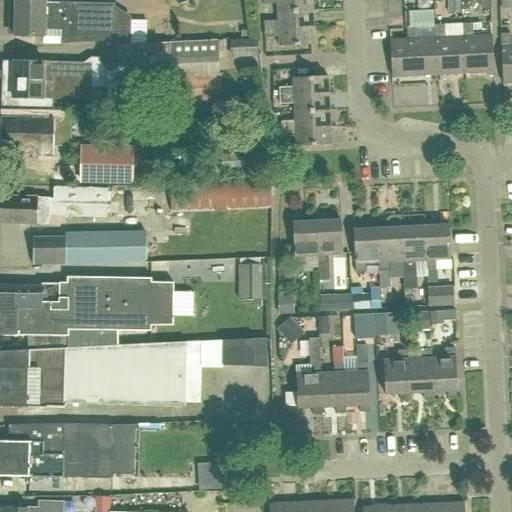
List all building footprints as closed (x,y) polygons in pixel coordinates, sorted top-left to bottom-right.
[(126,20),(114,19),(114,4),(45,2),(45,1),(24,0),(15,0),(9,2),(9,15),(15,17),(14,36),(44,37),(44,43),(60,43),(110,41),(110,43),(140,42),(141,19),(126,18),(126,20)] [(277,13),(312,11),(311,0),(262,0),(262,4),(277,4),(277,13)] [(501,9),(511,9),(511,0),(505,0),(501,0),(501,9)] [(457,1),(447,1),(447,10),(457,10),(457,1)] [(263,30),(313,28),(312,11),(277,13),(277,21),(263,22),(263,30)] [(424,39),(425,76),(459,74),(457,37),(462,37),(462,24),(444,25),(434,26),(435,38),(424,39)] [(457,37),(459,74),(493,72),(491,36),(473,37),(472,24),(462,24),(462,37),(457,37)] [(389,41),(391,77),(425,76),(424,39),(417,39),(416,27),(406,27),(407,40),(389,41)] [(313,28),(263,30),(264,38),(278,37),(279,47),(314,45),(313,28)] [(511,83),(511,46),(510,47),(509,34),(499,34),(502,84),(511,83)] [(228,57),(255,56),(254,39),(228,40),(228,57)] [(177,74),(177,64),(216,62),(215,40),(120,45),(120,62),(111,70),(105,70),(105,72),(91,71),(91,63),(7,61),(6,97),(41,98),(41,102),(52,103),(52,99),(90,100),(90,87),(103,87),(103,91),(129,91),(130,72),(166,73),(166,77),(172,77),(173,101),(217,100),(217,73),(177,74)] [(279,97),(328,94),(327,77),(293,78),(293,87),(279,88),(279,97)] [(294,112),(329,111),(328,94),(279,97),(280,105),(294,104),(294,112)] [(281,130),(330,127),(329,111),(294,112),(295,121),(280,122),(281,130)] [(71,146),(71,119),(2,117),(1,149),(21,150),(21,153),(53,154),(53,146),(71,146)] [(330,127),(281,130),(281,138),(295,137),(296,146),(331,145),(330,127)] [(82,146),(81,182),(130,184),(131,147),(82,146)] [(167,212),(267,208),(266,178),(166,182),(167,212)] [(115,215),(116,202),(107,202),(107,189),(53,188),(53,199),(49,199),(49,198),(0,196),(0,206),(0,220),(16,221),(20,224),(48,225),(48,215),(104,217),(104,214),(115,215)] [(317,222),(318,256),(318,265),(319,281),(329,280),(328,264),(328,255),(343,255),(341,220),(326,221),(326,214),(316,215),(316,222),(317,222)] [(317,222),(316,222),(302,222),(302,215),(292,216),(295,266),(305,265),(305,256),(318,256),(317,222)] [(424,219),(424,226),(425,226),(426,261),(425,261),(426,269),(436,269),(436,260),(450,259),(449,229),(449,225),(434,226),(433,219),(424,219)] [(425,226),(424,226),(410,227),(410,220),(400,220),(401,228),(403,262),(402,262),(403,289),(415,289),(414,269),(413,269),(412,261),(425,261),(426,261),(425,226)] [(401,228),(387,228),(386,221),(377,222),(377,229),(379,263),(379,272),(389,271),(389,262),(402,262),(403,262),(401,228)] [(377,229),(363,229),(363,222),(353,223),(355,273),(366,272),(365,264),(379,263),(377,229)] [(65,266),(144,263),(144,230),(97,231),(65,236),(65,237),(32,238),(33,265),(65,264),(65,266)] [(237,264),(237,281),(260,281),(260,264),(237,264)] [(0,335),(28,336),(28,349),(115,345),(115,330),(151,331),(151,325),(173,325),(174,283),(152,282),(152,278),(67,277),(67,284),(42,284),(42,286),(0,285),(0,335)] [(429,306),(453,305),(452,287),(428,288),(429,306)] [(369,292),(369,294),(370,310),(380,309),(379,288),(369,288),(369,292)] [(278,298),(277,298),(278,302),(278,314),(293,313),(293,298),(278,298)] [(404,312),(396,313),(397,333),(405,333),(404,312)] [(427,312),(413,313),(414,332),(429,331),(427,312)] [(429,312),(430,325),(443,325),(442,312),(429,312)] [(393,313),(373,314),(374,336),(394,335),(393,313)] [(373,314),(353,315),(354,340),(374,339),(374,336),(373,314)] [(319,327),(328,326),(327,317),(318,318),(319,327)] [(421,349),(430,349),(429,334),(418,335),(419,349),(421,349)] [(252,366),(252,339),(221,340),(220,365),(252,366)] [(186,342),(185,403),(198,403),(199,368),(199,341),(186,342)] [(115,345),(28,349),(28,352),(0,351),(0,406),(25,408),(47,409),(47,407),(65,408),(65,404),(185,408),(185,403),(186,342),(115,345)] [(333,343),(332,343),(333,364),(344,363),(343,343),(333,343)] [(343,372),(345,406),(360,405),(360,413),(370,412),(366,345),(356,345),(357,371),(344,372),(343,372)] [(319,348),(309,349),(310,365),(320,364),(319,348)] [(432,392),(433,392),(447,391),(447,398),(457,398),(455,348),(444,348),(445,357),(431,358),(432,392)] [(431,358),(431,349),(430,349),(421,349),(421,358),(408,359),(407,359),(409,393),(423,392),(424,399),(433,399),(433,392),(432,392),(431,358)] [(407,359),(408,359),(408,350),(397,351),(398,359),(383,360),(385,394),(400,394),(400,401),(410,400),(409,393),(407,359)] [(343,372),(344,372),(344,363),(333,364),(334,372),(321,373),(320,373),(321,407),(322,407),(336,407),(336,414),(346,413),(345,406),(343,372)] [(313,415),(322,414),(322,407),(321,407),(320,373),(321,373),(320,364),(310,365),(295,365),(297,392),(285,393),(285,407),(297,406),(297,408),(312,408),(313,415)] [(16,425),(9,425),(8,441),(0,440),(0,476),(110,479),(112,425),(63,424),(16,425)] [(219,477),(195,477),(195,491),(219,490),(219,477)] [(94,497),(94,511),(107,511),(108,497),(94,497)] [(325,511),(353,511),(353,499),(325,500),(325,511)] [(325,511),(325,500),(297,502),(297,511),(325,511)] [(0,511),(62,511),(63,502),(38,502),(38,507),(0,505),(0,511)] [(297,511),(297,502),(269,503),(269,511),(297,511)] [(419,504),(419,511),(464,511),(464,502),(419,504)]
